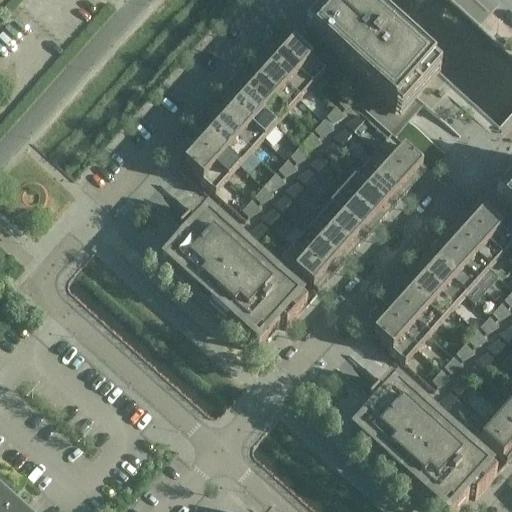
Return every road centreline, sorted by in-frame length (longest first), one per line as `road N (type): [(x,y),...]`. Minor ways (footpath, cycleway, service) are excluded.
road 1 (residential): [(220,455),(34,290),(268,31)]
road 2 (residential): [(220,455),(503,135)]
